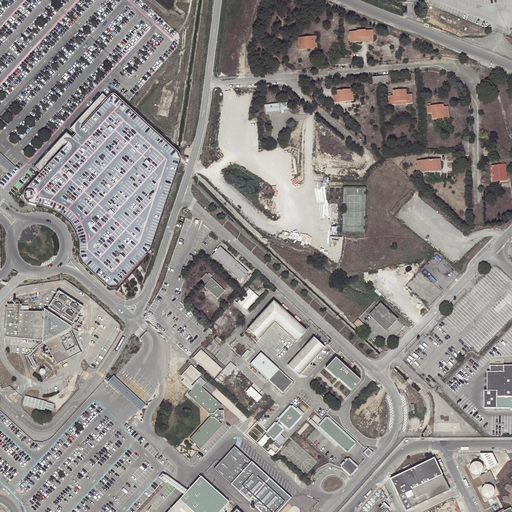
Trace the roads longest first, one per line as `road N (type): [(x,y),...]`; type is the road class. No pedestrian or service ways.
road 1 (unclassified): [(207,82),(444,63),(475,100),(477,201)]
road 2 (track): [(189,166),(268,223),(307,223),(301,198),(239,146),(228,81)]
road 3 (unclassified): [(375,372),(179,196)]
road 4 (unclassified): [(131,323),(95,380),(50,428),(34,428),(0,398)]
road 5 (unclassified): [(348,0),(511,67)]
road 6 (unclassified): [(492,252),(375,372)]
road 7 (track): [(301,198),(310,122),(282,116),(276,133)]
